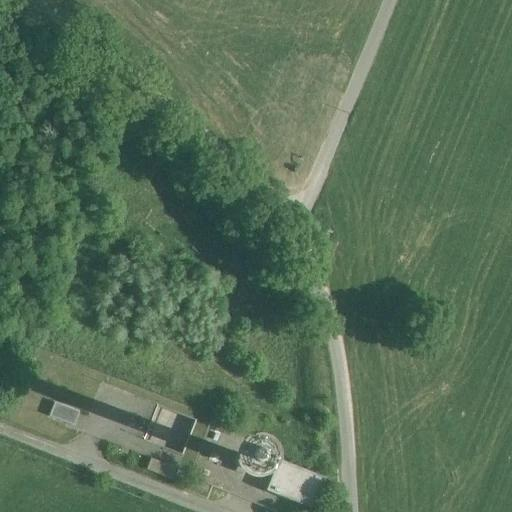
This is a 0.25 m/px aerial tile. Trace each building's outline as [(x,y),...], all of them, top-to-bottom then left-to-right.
[(62,380),(55,399),(84,411),(91,392),(62,380)] [(50,416),(74,424),(79,411),(55,402),(50,416)] [(197,422),(157,407),(143,441),(183,457),(197,422)] [(224,433),(219,431),(216,439),(221,441),(224,433)] [(177,470),(151,459),(146,470),(173,481),(177,470)] [(275,482),(278,475),(252,465),(252,468),(251,470),(249,472),(275,482)] [(317,511),(326,486),(280,469),(278,475),(275,482),(268,501),(297,511),(317,511)]
